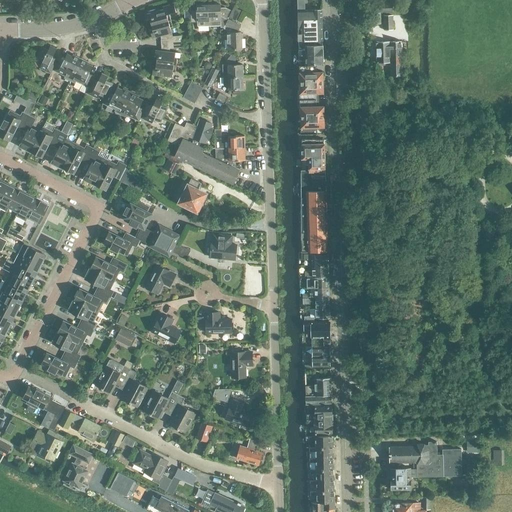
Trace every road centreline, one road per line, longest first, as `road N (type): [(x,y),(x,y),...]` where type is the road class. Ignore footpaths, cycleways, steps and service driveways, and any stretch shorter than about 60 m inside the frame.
road 1 (secondary): [(346,511),(334,0)]
road 2 (unclassified): [(277,484),(265,118)]
road 3 (residential): [(16,370),(98,208),(0,158)]
road 4 (residential): [(277,484),(197,464),(71,398)]
